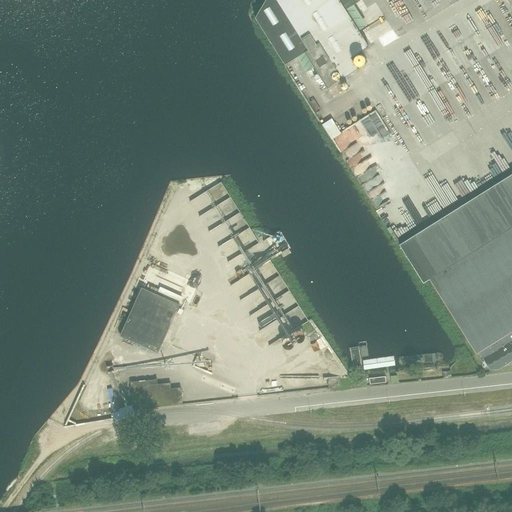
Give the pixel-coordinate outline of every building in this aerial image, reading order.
[(265,0),(255,18),(285,65),(305,52),(327,87),(336,82),(331,74),(337,70),(343,78),(367,63),(361,53),(359,55),(358,53),(369,46),(346,10),(360,2),(358,0),(265,0)] [(359,88),(367,107),(377,103),(368,84),(359,88)] [(511,174),(398,246),(423,284),(429,280),(476,354),(479,353),(490,371),(499,370),(511,361),(511,174)] [(245,244),(249,241),(253,247),(262,241),(244,212),(230,220),(245,244)] [(227,242),(235,261),(246,256),(238,237),(227,242)] [(151,283),(157,269),(146,265),(140,279),(151,283)] [(159,352),(164,341),(180,304),(142,287),(120,335),(159,352)] [(358,343),(357,346),(348,348),(342,360),(354,380),(355,389),(481,375),(464,347),(457,348),(451,363),(441,364),(440,352),(369,360),(365,343),(365,339),(358,339),(358,343)] [(328,380),(329,388),(341,387),(340,379),(328,380)] [(133,409),(182,404),(180,387),(171,388),(170,383),(155,384),(154,380),(131,383),(133,409)]
